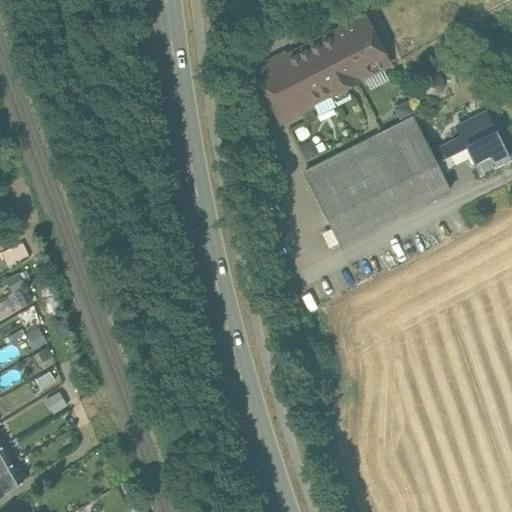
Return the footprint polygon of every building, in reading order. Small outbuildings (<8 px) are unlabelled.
[(365,16),(294,52),(295,53),(288,57),(311,103),(329,94),(330,95),(356,82),(355,80),(389,63),(365,16)] [(285,52),(252,68),(279,123),(313,106),(311,103),(288,57),(285,52)] [(316,104),(320,113),(337,104),(333,95),(316,104)] [(462,136),(472,158),(481,174),(510,160),(485,111),(456,125),(462,136)] [(413,117),(304,172),(340,245),(449,190),(448,189),(440,174),(430,152),(413,119),(413,117)] [(462,136),(430,152),(440,174),(472,158),(462,136)] [(2,446),(0,446),(0,470),(12,463),(2,446)] [(12,463),(0,470),(0,495),(23,482),(12,463)]
